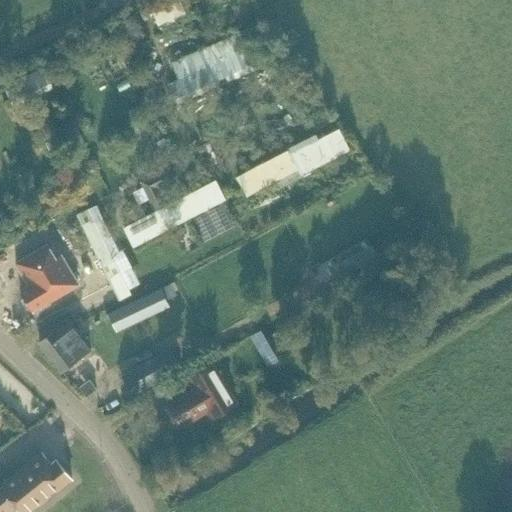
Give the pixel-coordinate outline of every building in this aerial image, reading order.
[(178,0),(160,0),(149,5),(158,25),(184,13),(178,0)] [(179,80),(169,84),(178,104),(276,62),(259,24),(171,62),(179,80)] [(52,91),(46,75),(4,92),(11,109),(52,91)] [(71,119),(52,128),(60,144),(80,135),(71,119)] [(302,146),(237,180),(246,196),(298,169),(300,173),(348,148),(337,128),(302,146)] [(153,144),(161,158),(171,153),(163,139),(153,144)] [(153,211),(123,226),(133,246),(176,223),(223,198),(213,179),(182,195),(165,204),(157,189),(174,180),(166,166),(137,181),(141,187),(132,192),(138,204),(147,200),(153,211)] [(37,224),(75,207),(69,195),(31,212),(37,224)] [(335,280),(376,257),(366,238),(324,262),(335,280)] [(28,284),(37,305),(81,286),(66,252),(59,255),(53,242),(25,254),(37,280),(28,284)] [(389,273),(363,289),(371,301),(396,286),(389,273)] [(160,288),(109,312),(117,330),(169,305),(160,288)] [(54,330),(38,342),(61,372),(90,350),(69,323),(56,333),(54,330)] [(267,364),(297,347),(288,331),(269,342),(266,337),(267,336),(262,327),(250,334),(267,364)] [(131,394),(173,370),(163,353),(121,376),(131,394)] [(211,418),(236,403),(213,363),(187,378),(193,389),(167,404),(181,427),(207,411),(211,418)] [(78,394),(88,385),(78,374),(68,384),(78,394)] [(50,463),(41,452),(1,485),(0,484),(0,511),(8,511),(16,506),(20,511),(31,511),(71,480),(55,459),(50,463)] [(497,511),(511,511),(511,491),(498,491),(497,511)]
